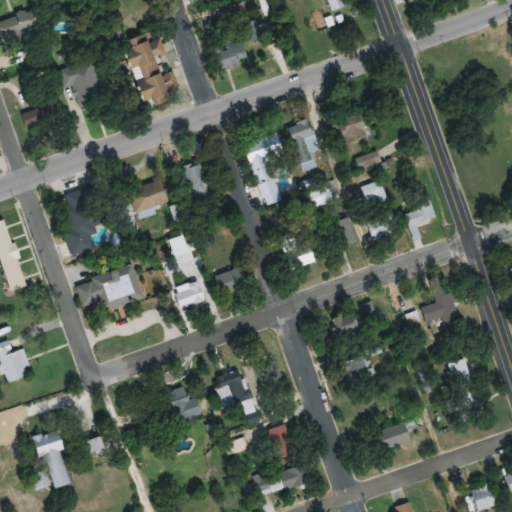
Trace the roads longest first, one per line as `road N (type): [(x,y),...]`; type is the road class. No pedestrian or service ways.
road 1 (residential): [(353,511),(205,110),(176,0)]
road 2 (residential): [(31,171),(511,5)]
road 3 (residential): [(104,375),(511,226)]
road 4 (tertiary): [(511,363),(382,0)]
road 5 (residential): [(293,511),(511,431)]
road 6 (residential): [(104,375),(31,171)]
